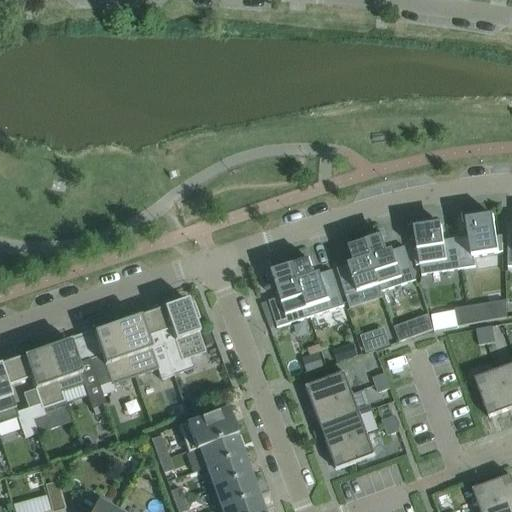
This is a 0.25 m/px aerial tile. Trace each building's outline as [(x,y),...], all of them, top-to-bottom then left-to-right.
[(468,238),(455,240),(460,270),(475,268),(473,258),(493,255),(502,253),(501,237),(495,238),(492,217),(465,221),(468,238)] [(460,270),(455,240),(443,242),(440,225),(413,229),(417,250),(411,251),(415,267),(419,266),(421,277),(460,270)] [(382,237),(365,243),(381,293),(415,282),(404,248),(392,252),(392,251),(387,253),(382,237)] [(381,293),(365,243),(348,248),(353,264),(348,266),(336,270),(345,297),(350,296),(355,309),(383,300),(381,293)] [(309,261),(292,266),(309,318),(343,307),(332,272),(315,277),(309,261)] [(309,318),(292,266),(271,273),(279,299),(268,302),(276,329),(309,318)] [(187,305),(186,300),(150,313),(158,335),(169,331),(173,342),(162,346),(172,377),(193,369),(190,359),(204,354),(193,322),(198,320),(193,303),(187,305)] [(506,319),(505,302),(483,305),(466,308),(469,326),(506,319)] [(469,326),(466,308),(454,310),(457,328),(469,326)] [(158,335),(150,313),(115,325),(134,378),(156,371),(160,381),(172,377),(162,346),(150,350),(146,339),(158,335)] [(427,317),(393,329),(399,344),(423,335),(433,331),(427,317)] [(134,378),(115,325),(92,333),(99,355),(88,359),(97,385),(101,397),(113,392),(111,386),(134,378)] [(494,344),(491,328),(483,329),(486,345),(494,344)] [(486,345),(483,329),(475,331),(478,347),(486,345)] [(371,333),(360,337),(364,351),(376,348),(371,333)] [(84,385),(76,363),(69,341),(45,349),(61,393),(83,385),(84,385)] [(353,345),(333,352),(337,365),(358,358),(353,345)] [(61,393),(45,349),(10,362),(18,384),(29,380),(33,391),(22,395),(27,409),(31,421),(43,417),(41,410),(64,403),(61,393)] [(313,361),(304,364),(308,374),(322,369),(318,355),(312,357),(313,361)] [(88,359),(76,363),(84,385),(83,385),(92,410),(104,406),(101,397),(97,385),(88,359)] [(18,384),(10,362),(0,365),(0,424),(16,419),(23,439),(36,435),(31,421),(27,409),(15,413),(6,388),(18,384)] [(511,409),(511,366),(496,372),(510,411),(511,409)] [(510,411),(496,372),(474,380),(488,419),(510,411)] [(306,388),(313,409),(352,395),(344,374),(325,381),(324,380),(323,381),(324,382),(306,388)] [(372,379),(375,387),(386,383),(384,375),(372,379)] [(389,390),(386,383),(375,387),(378,394),(389,390)] [(359,416),(352,395),(313,409),(316,416),(315,416),(315,418),(316,417),(321,430),(359,416)] [(187,454),(198,450),(235,436),(236,436),(226,410),(177,428),(187,454)] [(367,436),(359,416),(321,430),(325,442),(324,443),(325,444),(326,443),(328,451),(367,436)] [(396,425),(393,418),(382,422),(384,429),(396,425)] [(399,433),(396,425),(384,429),(387,437),(399,433)] [(242,455),(235,436),(198,450),(205,469),(242,455)] [(375,457),(367,436),(328,451),(336,471),(354,465),(355,466),(356,465),(355,464),(375,457)] [(150,441),(154,452),(164,448),(159,437),(150,441)] [(168,459),(164,448),(154,452),(159,463),(168,459)] [(249,476),(242,455),(205,469),(212,489),(249,476)] [(172,471),(168,459),(159,463),(163,474),(172,471)] [(257,496),(249,476),(212,489),(220,510),(257,496)] [(479,511),(511,500),(511,480),(511,477),(472,491),(479,511)] [(178,489),(169,492),(173,504),(183,500),(178,489)] [(262,511),(257,496),(220,510),(220,511),(262,511)] [(185,511),(187,511),(183,500),(173,504),(176,511),(185,511)] [(511,511),(511,500),(479,511),(511,511)] [(114,511),(96,501),(89,511),(114,511)]
